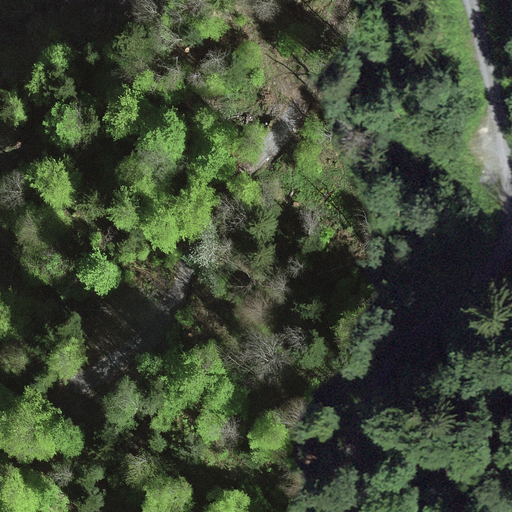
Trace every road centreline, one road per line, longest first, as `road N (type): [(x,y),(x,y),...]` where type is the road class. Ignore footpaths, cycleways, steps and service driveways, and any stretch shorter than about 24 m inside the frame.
road 1 (track): [(511,229),(495,268),(395,358),(362,405),(351,439),(366,511)]
road 2 (track): [(469,0),(511,178)]
